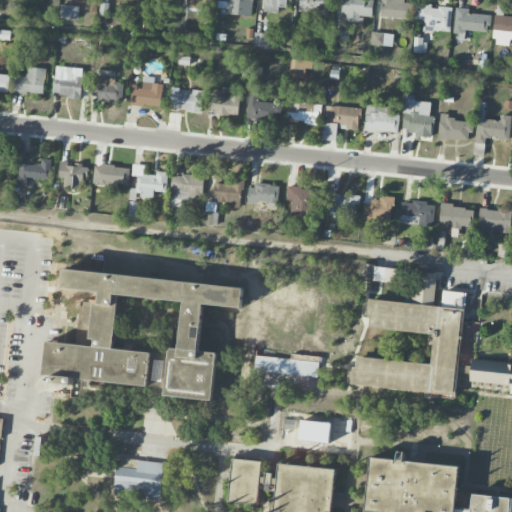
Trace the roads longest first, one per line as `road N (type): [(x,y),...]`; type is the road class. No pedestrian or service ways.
road 1 (residential): [(511,179),(0,123)]
road 2 (residential): [(511,268),(366,251)]
